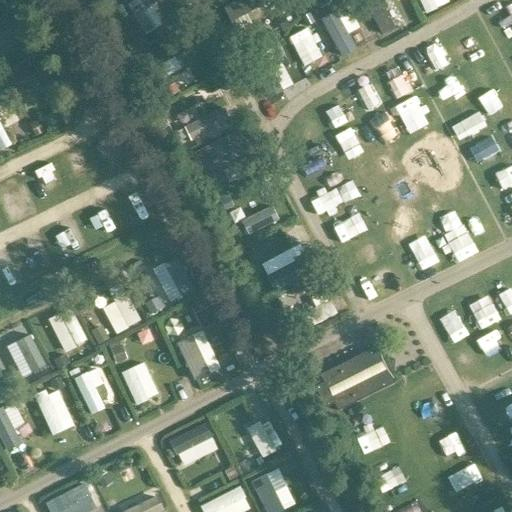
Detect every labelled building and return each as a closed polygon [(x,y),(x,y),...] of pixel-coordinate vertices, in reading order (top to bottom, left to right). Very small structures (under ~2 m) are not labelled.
[(155,0),(132,0),(130,1),(143,29),(165,18),(155,0)] [(419,0),(425,12),(450,1),(449,0),(419,0)] [(320,14),(336,56),(356,49),(349,30),(355,28),(347,4),(320,14)] [(386,5),(371,11),(380,33),(395,27),(386,5)] [(499,36),(511,29),(511,11),(511,8),(490,18),(499,36)] [(0,44),(11,40),(0,16),(0,15),(0,44)] [(285,15),(277,20),(282,30),(290,26),(285,15)] [(277,39),(269,43),(278,58),(285,54),(277,39)] [(15,85),(33,75),(41,89),(52,83),(37,55),(8,70),(15,85)] [(174,84),(162,90),(167,98),(178,92),(174,84)] [(61,108),(59,114),(62,120),(72,115),(67,106),(61,108)] [(384,109),(369,114),(379,141),(394,136),(384,109)] [(315,112),(296,118),(307,147),(325,140),(315,112)] [(0,120),(0,148),(11,144),(0,120)] [(39,120),(30,125),(36,136),(45,131),(39,120)] [(198,147),(205,162),(239,147),(233,132),(198,147)] [(511,167),(511,166),(489,179),(498,195),(511,187),(511,167)] [(218,181),(210,185),(214,192),(221,188),(218,181)] [(315,196),(324,215),(351,202),(341,183),(315,196)] [(118,201),(125,218),(141,212),(135,195),(118,201)] [(229,197),(221,201),(225,210),(234,206),(229,197)] [(271,202),(248,216),(241,206),(233,211),(248,236),(280,216),(271,202)] [(100,213),(85,220),(94,237),(109,230),(100,213)] [(337,242),(366,233),(359,214),(331,224),(337,242)] [(53,224),(68,251),(84,242),(70,215),(53,224)] [(440,226),(452,252),(471,244),(459,217),(440,226)] [(260,261),(272,287),(286,281),(281,269),(300,260),(294,246),(260,261)] [(255,248),(246,253),(252,265),(261,260),(255,248)] [(168,302),(194,290),(178,255),(153,266),(168,302)] [(97,295),(116,334),(141,321),(122,283),(97,295)] [(299,309),(308,327),(337,312),(328,294),(299,309)] [(150,312),(163,305),(158,297),(146,303),(150,312)] [(280,300),(273,304),(279,315),(287,310),(280,300)] [(208,307),(198,313),(206,329),(216,323),(208,307)] [(72,309),(50,320),(66,351),(88,339),(72,309)] [(178,335),(184,327),(179,319),(170,318),(165,326),(169,334),(178,335)] [(29,322),(1,333),(8,350),(0,354),(11,380),(47,365),(29,322)] [(99,344),(111,338),(104,325),(92,331),(99,344)] [(485,354),(503,341),(493,328),(476,341),(485,354)] [(203,329),(176,342),(194,379),(221,366),(203,329)] [(116,363),(127,358),(122,344),(111,349),(116,363)] [(378,345),(338,365),(320,374),(324,382),(315,386),(325,407),(334,403),(338,410),(396,382),(394,379),(395,360),(379,349),(378,345)] [(66,354),(54,360),(58,369),(70,363),(66,354)] [(147,361),(122,369),(133,403),(158,395),(147,361)] [(103,408),(96,384),(103,382),(98,366),(82,371),(81,366),(72,368),(86,413),(103,408)] [(60,376),(50,381),(55,391),(65,386),(60,376)] [(107,380),(95,387),(106,405),(117,399),(107,380)] [(440,390),(413,405),(423,422),(450,407),(440,390)] [(511,396),(494,405),(502,422),(511,416),(511,396)] [(18,412),(27,407),(23,400),(14,405),(18,412)] [(0,435),(7,449),(24,441),(5,403),(0,405),(0,435)] [(260,419),(246,425),(262,456),(275,449),(260,419)] [(182,466),(219,448),(204,420),(168,439),(182,466)] [(292,455),(281,461),(285,469),(296,463),(292,455)] [(248,459),(239,464),(244,474),(254,469),(248,459)] [(234,467),(225,471),(230,480),(238,476),(234,467)] [(265,511),(278,511),(296,503),(279,467),(250,480),(265,511)] [(109,473),(100,478),(105,488),(110,485),(112,479),(109,473)] [(84,481),(44,501),(50,511),(85,511),(97,506),(84,481)] [(241,511),(251,507),(241,484),(198,504),(201,511),(241,511)] [(116,511),(159,511),(164,510),(156,493),(116,511)]
